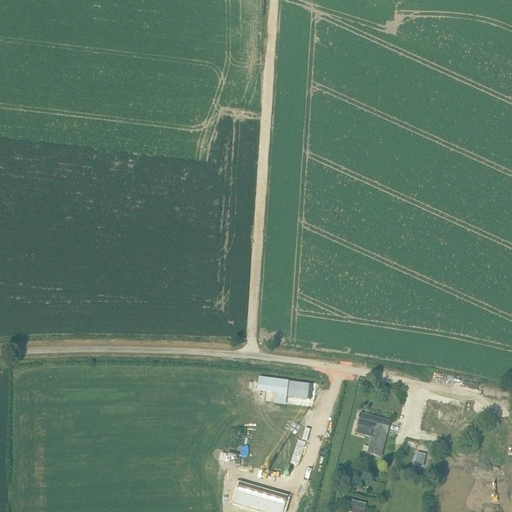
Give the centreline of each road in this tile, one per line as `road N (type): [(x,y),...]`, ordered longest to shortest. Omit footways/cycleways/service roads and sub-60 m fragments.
road 1 (residential): [(0,352),(203,350),(369,369)]
road 2 (track): [(274,0),(250,355)]
